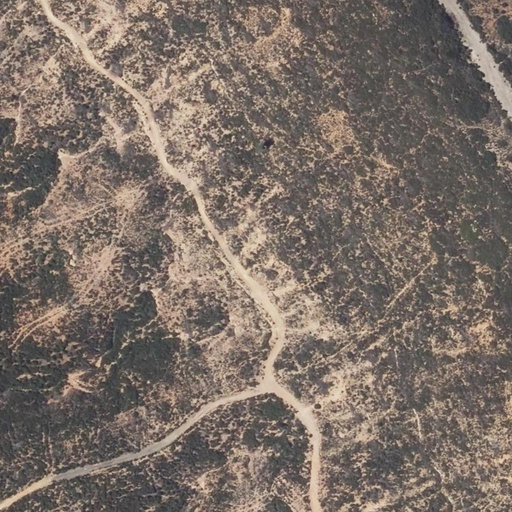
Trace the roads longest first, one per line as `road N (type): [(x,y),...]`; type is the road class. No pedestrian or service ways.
road 1 (track): [(47,0),(89,58),(140,95),(159,158),(193,183),(219,238),(275,308),(281,338),(268,380)]
road 2 (track): [(0,508),(57,475),(157,444),(213,399),(268,380)]
road 3 (track): [(268,380),(301,403),(314,424),(310,483),(317,511)]
road 4 (track): [(446,0),(511,105)]
